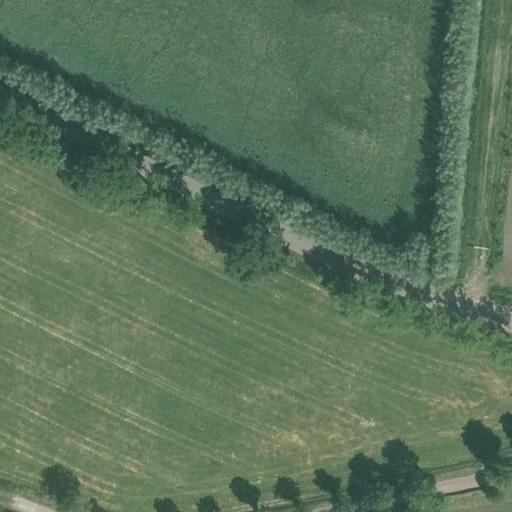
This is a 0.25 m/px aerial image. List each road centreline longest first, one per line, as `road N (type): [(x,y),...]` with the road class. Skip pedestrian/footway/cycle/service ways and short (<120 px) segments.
road 1 (unclassified): [(511,324),(362,272),(0,96)]
road 2 (unclassified): [(323,511),(511,473)]
